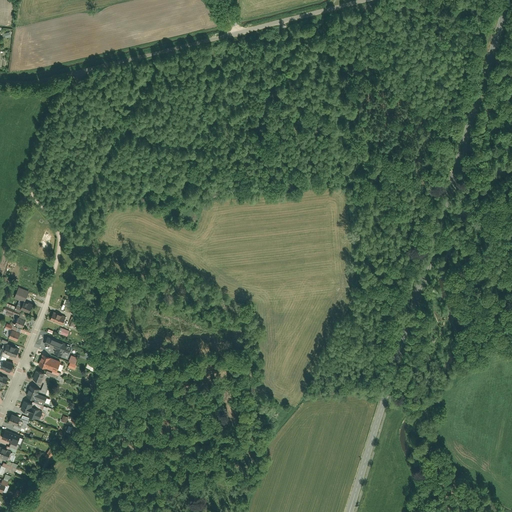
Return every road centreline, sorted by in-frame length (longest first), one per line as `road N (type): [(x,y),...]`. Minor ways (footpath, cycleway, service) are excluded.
road 1 (tertiary): [(348,511),(508,0)]
road 2 (residential): [(0,81),(51,79),(369,0)]
road 3 (residential): [(57,237),(31,344),(0,417)]
road 4 (track): [(76,72),(29,187),(57,237)]
